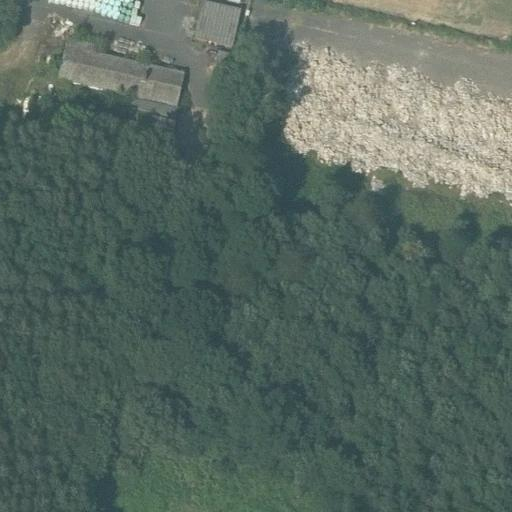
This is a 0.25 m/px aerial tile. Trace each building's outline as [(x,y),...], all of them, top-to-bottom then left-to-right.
[(193,40),(231,49),(239,16),(202,6),(193,40)] [(56,82),(176,110),(183,78),(92,57),(94,50),(65,43),(56,82)] [(233,59),(218,55),(215,69),(230,72),(233,59)] [(147,129),(50,106),(44,132),(141,154),(141,157),(162,162),(168,138),(147,133),(147,129)] [(462,169),(462,134),(415,133),(414,148),(437,148),(437,169),(462,169)] [(468,172),(507,182),(511,164),(511,150),(476,141),(468,172)]
